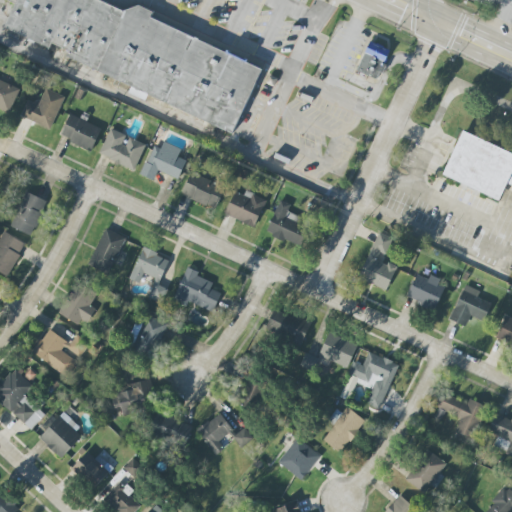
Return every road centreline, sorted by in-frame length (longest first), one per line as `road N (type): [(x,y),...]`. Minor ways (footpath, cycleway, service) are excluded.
road 1 (residential): [(511,384),(0,145)]
road 2 (residential): [(315,293),(438,25)]
road 3 (residential): [(443,353),(393,450),(340,509)]
road 4 (residential): [(0,340),(60,256),(92,190)]
road 5 (primary): [(385,0),(511,59)]
road 6 (residential): [(268,271),(199,382)]
